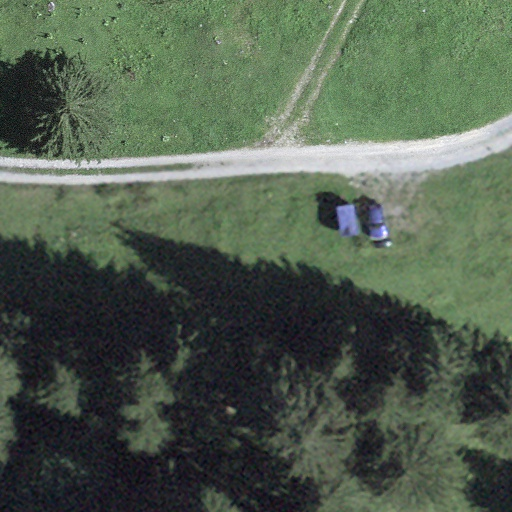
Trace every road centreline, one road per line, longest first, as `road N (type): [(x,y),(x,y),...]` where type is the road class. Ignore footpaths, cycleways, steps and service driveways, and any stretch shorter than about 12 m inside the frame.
road 1 (track): [(511,125),(460,153),(99,175),(0,166)]
road 2 (track): [(273,160),(347,0)]
